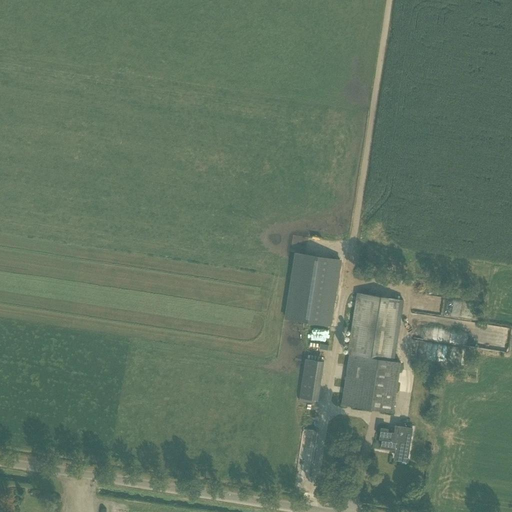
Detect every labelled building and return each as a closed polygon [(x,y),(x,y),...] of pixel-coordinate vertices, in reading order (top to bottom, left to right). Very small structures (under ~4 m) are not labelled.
[(340,260),(297,253),(286,319),(329,326),(340,260)] [(400,362),(395,362),(404,300),(357,293),(347,355),(349,355),(341,405),(393,413),(400,362)] [(471,320),(474,304),(461,302),(458,318),(471,320)] [(467,344),(508,350),(511,329),(472,323),(471,334),(469,333),(467,344)] [(446,346),(443,360),(462,365),(465,350),(446,346)] [(303,359),(298,400),(317,402),(322,361),(303,359)] [(380,439),(382,440),(381,448),(396,450),(397,447),(400,448),(398,460),(407,462),(412,428),(395,425),(394,433),(388,432),(388,430),(381,428),(380,439)]
